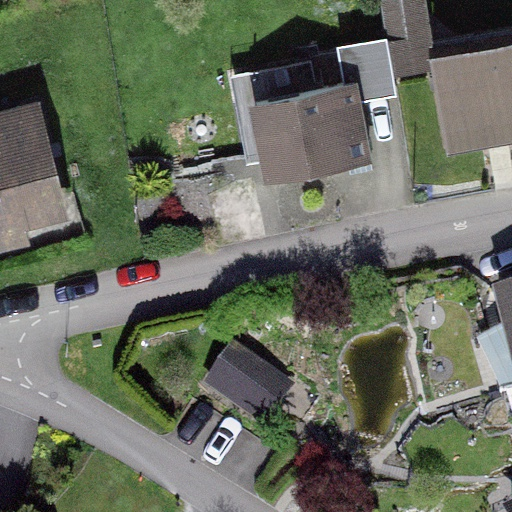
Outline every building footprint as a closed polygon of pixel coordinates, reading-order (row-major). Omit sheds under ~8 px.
[(416,0),(377,0),(383,40),(389,75),(424,69),(419,36),(423,35),(416,0)] [(367,91),(391,88),(389,75),(383,40),(359,44),(367,91)] [(511,49),(431,63),(444,143),(511,131),(511,49)] [(284,96),(252,102),(267,176),(363,158),(349,84),(308,92),(306,79),(282,84),(284,96)] [(0,224),(56,210),(30,108),(0,115),(0,224)] [(511,336),(511,299),(503,302),(511,336)] [(237,353),(214,386),(263,418),(285,386),(237,353)]
